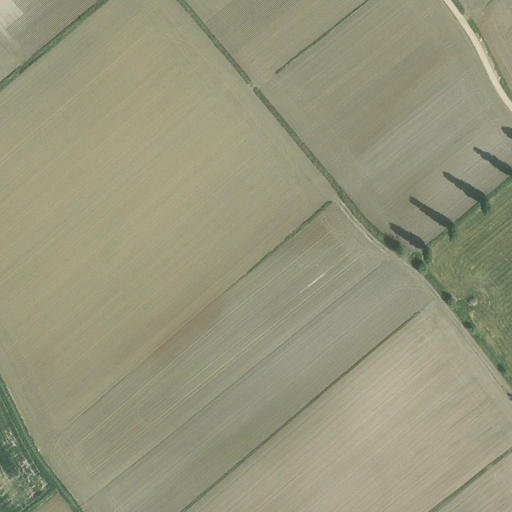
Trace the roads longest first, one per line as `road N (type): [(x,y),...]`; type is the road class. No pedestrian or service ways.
road 1 (track): [(336,195),(425,280),(511,392)]
road 2 (track): [(511,107),(447,0)]
